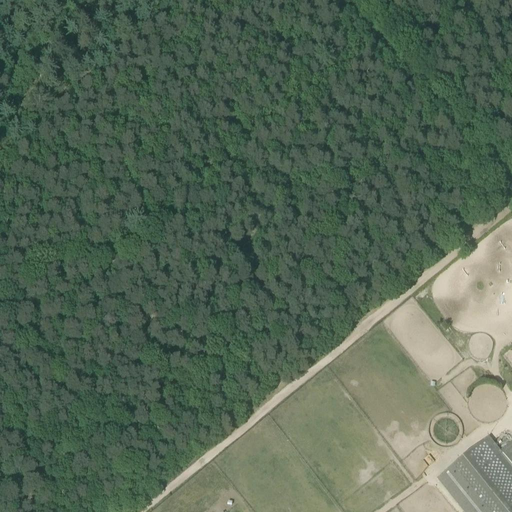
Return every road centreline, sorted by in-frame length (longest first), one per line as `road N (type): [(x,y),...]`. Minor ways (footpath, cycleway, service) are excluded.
road 1 (track): [(137,511),(511,199)]
road 2 (track): [(23,341),(374,32)]
road 3 (residential): [(511,178),(344,0)]
road 4 (track): [(23,341),(149,501)]
road 5 (track): [(0,88),(91,0)]
